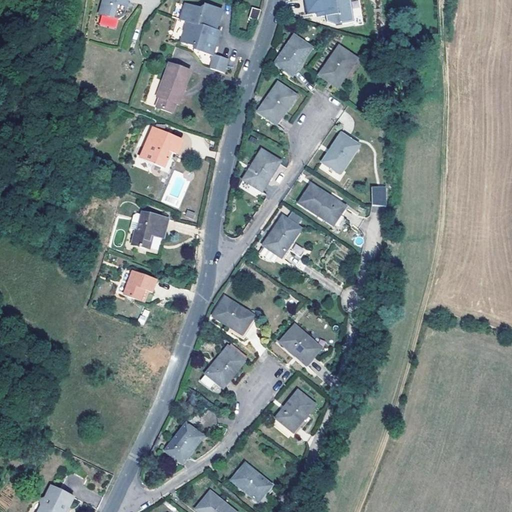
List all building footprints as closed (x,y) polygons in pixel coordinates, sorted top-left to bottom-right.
[(126,3),(126,0),(101,0),(100,4),(101,5),(98,15),(116,20),(122,16),(124,10),(122,7),(123,2),(126,3)] [(334,2),(332,2),(331,0),(302,0),(304,7),(303,7),(304,15),(318,12),(319,17),(336,14),(336,12),(334,2)] [(352,11),(360,10),(359,0),(351,2),(352,11)] [(217,20),(220,10),(205,5),(200,10),(185,4),(180,20),(186,22),(179,42),(194,47),(192,51),(210,57),(215,42),(214,42),(218,33),(214,32),(212,31),(216,19),(217,20)] [(258,12),(256,12),(251,10),(248,20),(253,21),(255,22),(258,12)] [(311,49),(294,37),(275,66),(292,78),(311,49)] [(337,48),(319,78),(336,89),(356,60),(337,48)] [(226,61),(213,56),(209,69),(222,74),(226,61)] [(190,72),(168,65),(157,97),(160,98),(156,109),(171,114),(174,106),(180,88),(184,89),(190,72)] [(290,97),(272,85),(253,115),(271,126),(290,97)] [(157,90),(150,88),(145,104),(152,106),(157,90)] [(180,88),(174,106),(178,107),(185,90),(184,89),(180,88)] [(141,159),(163,169),(167,162),(164,160),(168,152),(176,156),(182,141),(155,129),(148,142),(141,159)] [(337,134),(318,163),(338,175),(356,146),(337,134)] [(135,156),(141,159),(148,142),(142,140),(135,156)] [(164,160),(167,162),(172,164),(176,156),(168,152),(164,160)] [(278,161),(258,154),(246,187),(265,194),(278,161)] [(344,208),(309,186),(296,205),(332,227),(344,208)] [(367,207),(381,208),(383,189),(370,187),(367,207)] [(165,221),(141,215),(136,233),(134,232),(130,246),(148,251),(152,238),(160,240),(165,221)] [(280,220),(261,248),(280,260),(298,230),(280,220)] [(165,221),(160,240),(163,241),(169,222),(165,221)] [(324,264),(335,273),(349,255),(339,246),(324,264)] [(125,296),(131,283),(135,273),(129,271),(125,281),(120,294),(125,296)] [(135,273),(131,283),(125,296),(142,303),(147,293),(151,294),(155,296),(155,295),(154,294),(159,283),(135,273)] [(146,305),(151,294),(147,293),(142,303),(146,305)] [(252,317),(224,300),(213,319),(241,336),(252,317)] [(321,348),(294,327),(281,344),(308,365),(321,348)] [(228,350),(245,363),(248,358),(231,345),(228,350)] [(245,363),(228,350),(202,384),(211,390),(216,383),(224,390),(245,363)] [(316,408),(299,394),(277,421),(293,435),(316,408)] [(203,441),(186,428),(164,455),(182,468),(203,441)] [(271,489),(245,467),(231,484),(257,506),(259,503),(269,511),(270,511),(276,505),(267,497),(265,496),(271,489)] [(77,499),(55,488),(49,500),(42,502),(44,508),(42,511),(69,511),(72,508),(73,509),(77,499)] [(265,496),(267,497),(273,491),(271,489),(265,496)] [(229,511),(210,496),(196,511),(229,511)]
